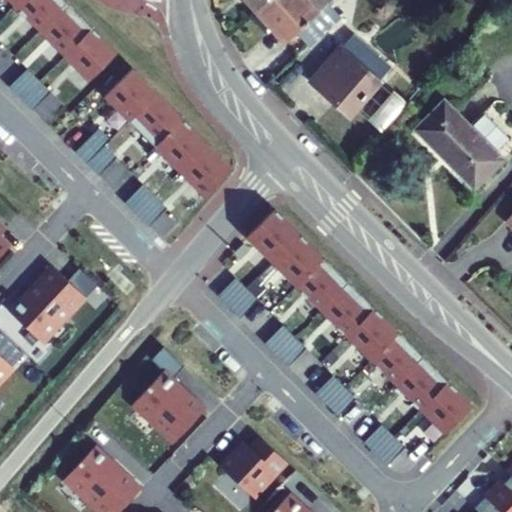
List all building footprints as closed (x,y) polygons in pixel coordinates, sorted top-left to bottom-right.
[(67,1),(65,0),(18,0),(16,3),(41,27),(67,1)] [(244,0),(255,11),(267,0),(244,0)] [(267,0),(255,11),(250,16),(261,27),(266,22),(272,29),(285,43),(297,32),(318,14),(305,0),(267,0)] [(305,0),(318,14),(328,5),(323,0),(305,0)] [(92,26),(67,1),(41,27),(65,52),(92,26)] [(341,18),(329,4),(328,5),(318,14),(297,32),(308,45),(309,47),(341,18)] [(272,29),(266,22),(261,27),(267,34),(272,29)] [(117,51),(92,26),(65,52),(90,77),(117,51)] [(355,58),(366,45),(354,35),(343,48),(355,58)] [(349,115),(391,67),(366,45),(355,58),(343,48),(343,47),(312,82),(349,115)] [(157,91),(124,58),(97,84),(131,118),(157,91)] [(27,67),(9,85),(32,109),(50,90),(27,67)] [(394,88),(370,119),(385,131),(409,99),(394,88)] [(182,117),(157,91),(131,118),(156,143),(182,117)] [(444,103),(417,130),(475,188),(502,161),(495,155),(470,129),(444,103)] [(470,129),(495,155),(510,140),(484,114),(470,129)] [(208,142),(182,117),(156,143),(181,168),(208,142)] [(92,133),(74,151),(98,174),(116,156),(92,133)] [(233,168),(208,142),(181,168),(207,194),(233,168)] [(143,183),(125,201),(148,225),(167,207),(143,183)] [(294,237),(270,214),(243,240),(268,264),(294,237)] [(0,235),(4,230),(0,226),(0,256),(9,247),(0,237),(0,235)] [(319,262),(294,237),(268,264),(293,288),(319,262)] [(343,285),(319,262),(293,288),(317,312),(343,285)] [(24,291),(7,309),(42,341),(96,283),(78,266),(66,278),(50,263),(32,282),(33,284),(25,292),(24,291)] [(235,276),(217,293),(228,305),(246,287),(235,276)] [(368,310),(343,285),(317,312),(342,337),(368,310)] [(258,299),(246,287),(228,305),(240,316),(258,299)] [(394,335),(368,310),(342,337),(368,361),(394,335)] [(283,324),(265,341),(276,353),(294,335),(283,324)] [(0,377),(22,353),(0,332),(0,377)] [(294,335),(276,353),(288,365),(306,347),(294,335)] [(418,359),(394,335),(368,361),(393,385),(418,359)] [(183,364),(163,345),(152,358),(163,369),(134,401),(157,423),(155,425),(173,442),(205,407),(188,391),(187,393),(178,385),(180,384),(171,376),(183,364)] [(443,383),(418,359),(393,385),(417,409),(443,383)] [(333,374),(315,391),(326,403),(344,385),(333,374)] [(468,407),(443,383),(417,409),(443,434),(468,407)] [(326,403),(338,415),(356,397),(344,385),(326,403)] [(381,423),(363,440),(375,452),(393,434),(381,423)] [(393,434),(375,452),(386,463),(404,446),(393,434)] [(232,476),(253,496),(287,460),(259,435),(249,446),(255,451),(232,476)] [(119,472),(101,456),(71,488),(97,511),(96,511),(134,511),(147,498),(128,480),(126,482),(118,474),(119,472)] [(511,511),(511,468),(509,472),(511,474),(504,481),(502,479),(486,495),(502,511),(511,511)] [(310,511),(289,492),(270,511),(310,511)]
